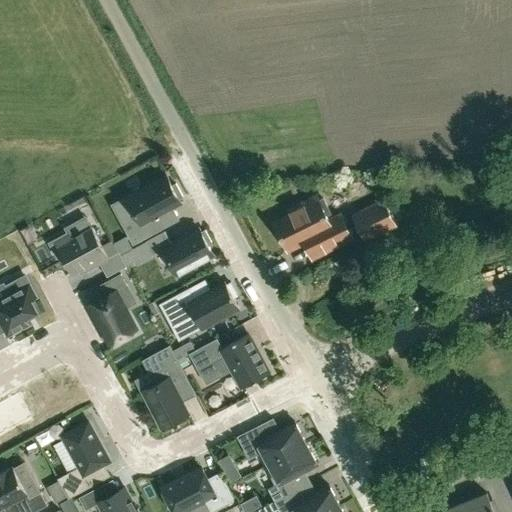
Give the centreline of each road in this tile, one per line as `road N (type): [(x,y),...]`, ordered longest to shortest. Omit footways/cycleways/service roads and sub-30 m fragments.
road 1 (unclassified): [(320,378),(108,0)]
road 2 (residential): [(320,378),(164,457),(142,447),(73,332)]
road 3 (unclassified): [(320,378),(511,295)]
road 4 (residential): [(385,506),(320,378)]
road 5 (residential): [(385,506),(511,455)]
